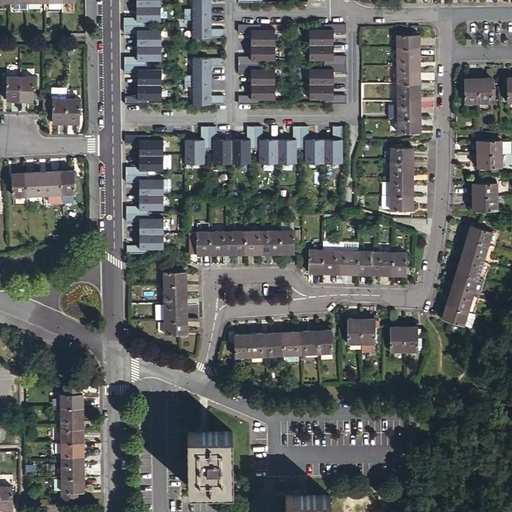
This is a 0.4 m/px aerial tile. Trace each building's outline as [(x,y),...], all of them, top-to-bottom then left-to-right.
[(138,0),(139,17),(125,17),(125,33),(139,33),(140,56),(126,56),(126,72),(140,72),(140,96),(127,96),(127,104),(149,104),(149,99),(164,99),(163,68),(149,68),(149,60),(163,60),(163,29),(149,29),(149,21),(163,21),(163,0),(138,0)] [(194,21),(194,38),(226,38),(226,30),(212,30),(212,0),(226,0),(225,0),(193,0),(194,10),(186,10),(186,21),(194,21)] [(348,33),(347,25),(325,25),(325,30),(311,30),(311,61),(325,61),(325,69),(311,69),(311,100),(326,100),(326,105),(348,105),(348,96),(334,96),(334,73),(348,73),(348,57),(334,57),(334,33),(348,33)] [(240,105),(262,105),(262,100),(276,100),(276,69),(262,69),(262,61),(276,61),(276,30),(261,30),(261,26),(239,26),(239,34),(253,34),(253,58),(240,58),(240,73),(253,73),(253,97),(240,97),(240,105)] [(398,35),(398,48),(418,47),(418,35),(398,35)] [(398,66),(419,65),(418,47),(398,48),(398,66)] [(194,105),(226,105),(226,97),(212,97),(212,67),(226,67),(226,59),(194,59),(194,76),(186,77),(186,88),(194,88),(194,105)] [(399,83),(419,83),(419,65),(398,66),(399,83)] [(5,99),(20,100),(20,78),(6,77),(5,99)] [(20,78),(20,100),(33,100),(34,78),(20,78)] [(463,102),(478,102),(477,79),(463,79),(463,102)] [(477,79),(478,102),(491,102),(491,79),(477,79)] [(399,83),(399,101),(420,100),(419,83),(399,83)] [(66,122),(66,98),(53,98),(52,121),(66,122)] [(79,98),(66,98),(66,122),(80,122),(79,98)] [(420,100),(399,101),(399,119),(420,118),(420,100)] [(420,128),(420,118),(399,119),(399,128),(420,128)] [(218,141),(218,128),(202,128),(202,141),(186,141),(186,165),(252,164),(252,150),(260,150),(260,164),(298,164),(298,150),(307,150),(307,164),(344,164),(344,127),(334,127),(334,141),(310,141),(310,127),(295,127),(295,141),(264,141),(264,128),(248,128),(248,141),(218,141)] [(141,245),(128,245),(128,253),(149,253),(149,249),(164,249),(165,218),(151,218),(151,210),(165,210),(165,178),(150,178),(151,170),(165,170),(165,139),(150,139),(150,134),(127,134),(127,142),(142,143),(142,166),(127,166),(127,182),(142,182),(142,205),(127,205),(127,221),(142,222),(141,245)] [(476,139),(476,152),(499,152),(499,139),(476,139)] [(390,147),(390,160),(411,161),(411,147),(390,147)] [(499,152),(476,152),(477,167),(500,166),(499,152)] [(411,161),(390,160),(390,178),(411,178),(411,161)] [(59,171),(61,193),(75,191),(73,170),(59,171)] [(42,173),(44,194),(61,193),(59,171),(42,173)] [(24,174),(26,195),(44,194),(42,173),(24,174)] [(13,196),(26,195),(24,174),(12,175),(13,196)] [(390,178),(389,195),(410,195),(411,178),(390,178)] [(472,182),(472,196),(495,196),(495,182),(472,182)] [(410,195),(389,195),(389,209),(410,208),(410,195)] [(495,196),(472,196),(472,210),(495,210),(495,196)] [(471,224),(467,236),(487,242),(491,230),(471,224)] [(279,231),(280,252),(293,252),(293,230),(279,231)] [(196,253),(210,253),(209,231),(196,231),(196,253)] [(228,253),(227,231),(209,231),(210,253),(228,253)] [(245,231),(227,231),(228,253),(245,252),(245,231)] [(245,231),(245,252),(262,252),(262,231),(245,231)] [(279,231),(262,231),(262,252),(280,252),(279,231)] [(487,242),(467,236),(462,253),(482,259),(487,242)] [(307,271),(321,271),(322,248),(308,248),(307,271)] [(322,248),(321,271),(338,272),(339,248),(322,248)] [(339,248),(338,272),(357,272),(357,249),(339,248)] [(375,249),(357,249),(357,272),(374,273),(375,249)] [(375,249),(374,273),(392,274),(392,250),(375,249)] [(406,250),(392,250),(392,274),(405,274),(406,250)] [(482,259),(462,253),(457,270),(477,276),(482,259)] [(457,270),(451,286),(471,292),(477,276),(457,270)] [(164,271),(164,285),(185,285),(185,271),(164,271)] [(185,285),(164,285),(164,302),(186,302),(185,285)] [(471,292),(451,286),(446,302),(466,309),(471,292)] [(164,302),(165,320),(186,320),(186,302),(164,302)] [(462,323),(466,309),(446,302),(441,317),(462,323)] [(361,342),(361,319),(348,319),(347,342),(361,342)] [(375,319),(361,319),(361,342),(374,342),(375,319)] [(186,320),(165,320),(165,334),(186,333),(186,320)] [(403,349),(403,326),(389,326),(389,349),(403,349)] [(417,326),(403,326),(403,349),(417,349),(417,326)] [(318,331),(318,352),(332,351),(331,330),(318,331)] [(301,352),(318,352),(318,331),(300,332),(301,352)] [(266,354),(284,353),(283,332),(265,333),(266,354)] [(283,332),(284,353),(301,352),(300,332),(283,332)] [(247,334),(248,355),(266,354),(265,333),(247,334)] [(234,356),(248,355),(247,334),(233,335),(234,356)] [(60,407),(81,407),(81,393),(60,394),(60,407)] [(60,407),(60,425),(81,424),(81,407),(60,407)] [(61,442),(82,442),(81,424),(60,425),(61,442)] [(232,487),(230,433),(185,433),(187,488),(232,487)] [(82,460),(82,442),(61,442),(61,460),(82,460)] [(82,460),(61,460),(61,478),(83,478),(82,460)] [(83,490),(83,478),(61,478),(61,490),(83,490)] [(0,487),(0,508),(12,509),(12,487),(0,487)] [(330,511),(330,495),(284,496),(284,511),(330,511)]
